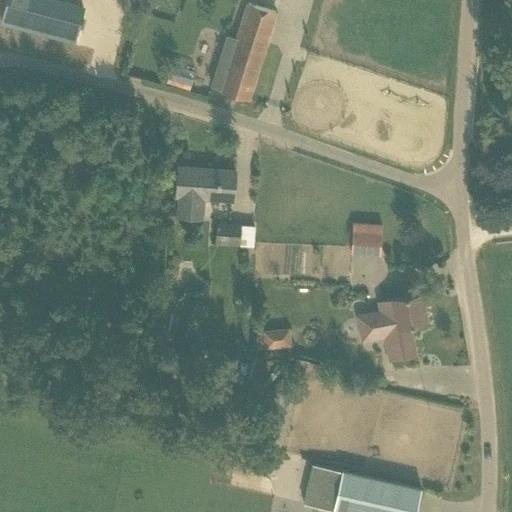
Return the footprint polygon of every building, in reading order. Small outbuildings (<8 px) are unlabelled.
[(54,0),(6,0),(0,22),(75,41),(83,7),(54,0)] [(248,2),(221,90),(248,99),(275,11),(248,2)] [(176,195),(178,196),(176,217),(204,219),(205,198),(233,200),(235,170),(178,166),(176,195)] [(217,223),(215,244),(239,245),(241,224),(217,223)] [(352,251),(379,253),(381,233),(353,231),(352,251)] [(378,301),(381,313),(360,317),(364,337),(385,333),(390,360),(415,355),(409,325),(426,321),(420,293),(378,301)] [(187,335),(208,311),(197,302),(176,325),(187,335)] [(258,349),(292,345),(290,328),(256,332),(258,349)] [(415,511),(421,488),(336,469),(327,509),(341,511),(415,511)] [(305,479),(296,478),(295,499),(304,499),(305,479)]
